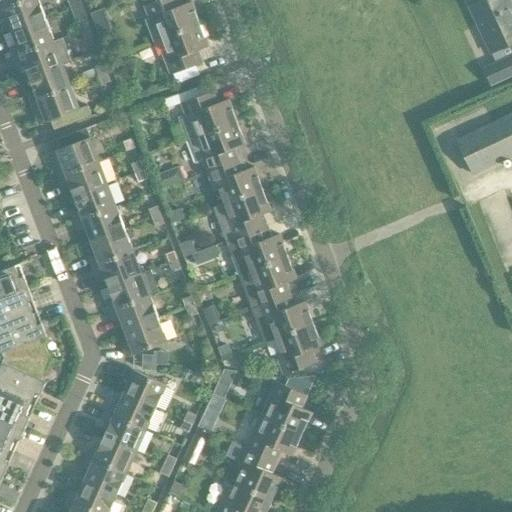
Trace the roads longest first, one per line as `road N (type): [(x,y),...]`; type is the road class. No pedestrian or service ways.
road 1 (residential): [(229,0),(368,371),(303,511)]
road 2 (residential): [(24,511),(94,354),(0,111)]
